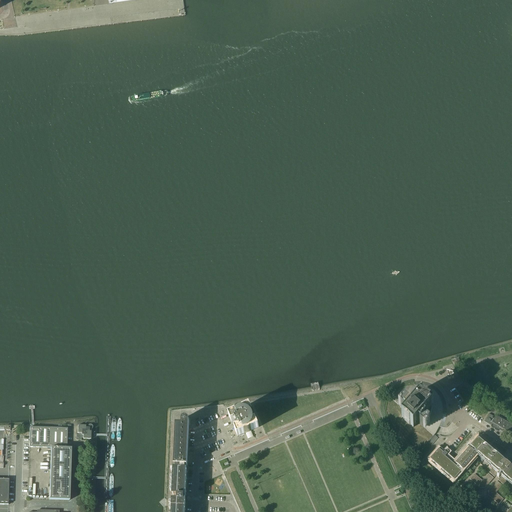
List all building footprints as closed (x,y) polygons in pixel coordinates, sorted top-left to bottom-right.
[(399,391),(395,394),(390,398),(388,402),(387,406),(387,411),(395,430),(401,443),(405,447),(409,449),(413,450),(417,449),(420,449),(423,447),(434,434),(437,431),(439,429),(440,424),(441,420),(442,416),(442,410),(442,406),(441,401),(441,399),(438,394),(433,389),(429,387),(425,386),(421,385),(415,385),(409,386),(403,389),(399,391)] [(249,407),(242,410),(243,411),(236,414),(236,413),(229,416),(232,423),(235,421),(238,428),(234,429),(238,437),(245,433),(244,432),(251,429),(251,431),(258,427),(255,420),(254,421),(251,414),(253,414),(249,407)] [(494,417),(492,416),(489,414),(484,422),(492,426),(491,427),(498,431),(499,430),(505,434),(507,432),(511,435),(511,424),(496,416),(494,417)] [(185,469),(187,441),(187,425),(189,425),(189,422),(189,421),(189,420),(188,420),(188,419),(187,419),(187,418),(186,418),(185,418),(183,419),(182,420),(182,421),(182,425),(176,425),(174,469),(185,469)] [(89,431),(89,430),(90,430),(91,430),(91,429),(92,429),(92,428),(93,428),(93,427),(93,426),(92,426),(92,425),(91,425),(91,424),(90,424),(89,424),(88,425),(87,426),(87,427),(87,428),(86,428),(86,426),(78,425),(78,433),(78,435),(76,435),(76,440),(81,440),(81,438),(83,438),(83,439),(91,439),(91,431),(89,431)] [(67,429),(30,427),(29,447),(51,448),(67,448),(67,429)] [(430,441),(429,440),(427,442),(431,446),(438,438),(435,436),(430,441)] [(511,467),(492,450),(478,438),(470,446),(477,452),(494,467),(499,472),(496,475),(499,478),(502,475),(508,479),(511,483),(511,467)] [(454,480),(463,470),(476,454),(477,452),(470,446),(455,463),(457,465),(456,467),(443,455),(444,453),(439,449),(430,459),(454,480)] [(71,449),(67,448),(51,448),(49,500),(69,501),(71,449)] [(494,467),(493,469),(489,472),(494,477),(496,475),(499,472),(494,467)] [(183,511),(184,507),(184,502),(185,502),(186,499),(186,496),(184,496),(185,469),(174,469),(173,469),(172,498),(171,511),(183,511)] [(470,479),(480,488),(485,488),(493,478),(488,474),(482,481),(475,474),(470,479)] [(508,479),(502,475),(499,478),(498,480),(503,484),(508,479)] [(0,504),(8,505),(9,480),(0,479),(0,504)] [(488,491),(488,495),(499,504),(503,499),(496,493),(502,486),(497,481),(488,491)]
